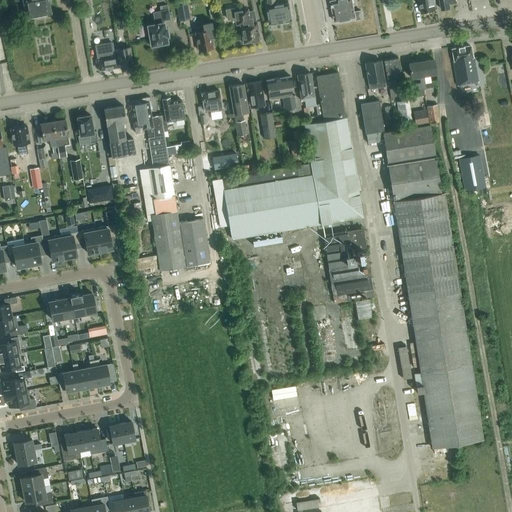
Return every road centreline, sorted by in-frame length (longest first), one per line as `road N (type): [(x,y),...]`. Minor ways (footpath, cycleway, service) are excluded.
road 1 (track): [(511,511),(442,144),(436,33)]
road 2 (residential): [(0,292),(105,272),(131,402),(0,428)]
road 3 (tertiary): [(184,73),(511,20)]
road 4 (unclassified): [(221,302),(184,73)]
road 5 (tertiary): [(0,104),(184,73)]
